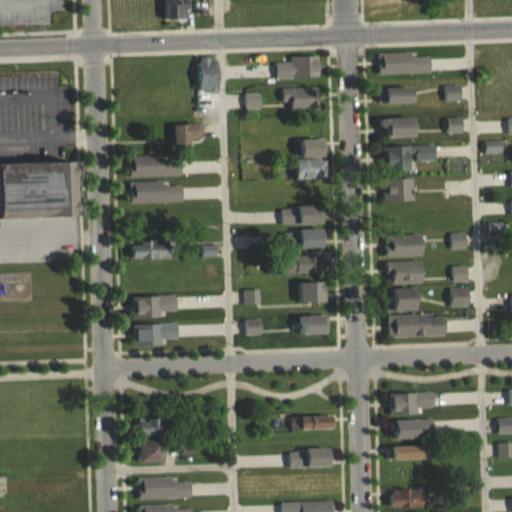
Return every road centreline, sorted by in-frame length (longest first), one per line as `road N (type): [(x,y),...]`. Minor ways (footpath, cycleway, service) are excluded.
road 1 (residential): [(0,47),(511,25)]
road 2 (residential): [(90,0),(108,511)]
road 3 (residential): [(346,0),(360,511)]
road 4 (residential): [(105,365),(511,348)]
